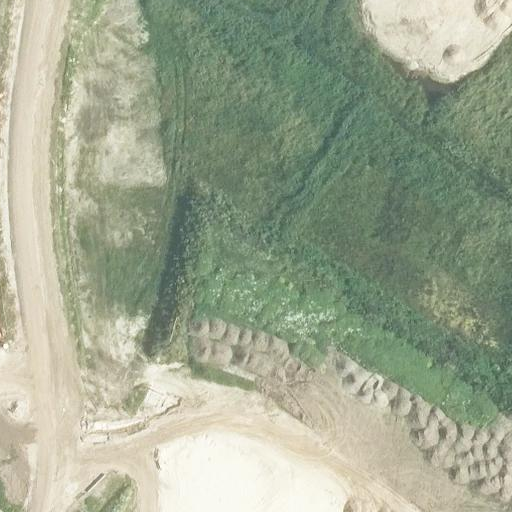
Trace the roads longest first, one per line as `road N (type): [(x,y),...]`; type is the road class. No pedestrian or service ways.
road 1 (residential): [(43,385),(30,121),(50,0)]
road 2 (residential): [(63,511),(43,385)]
